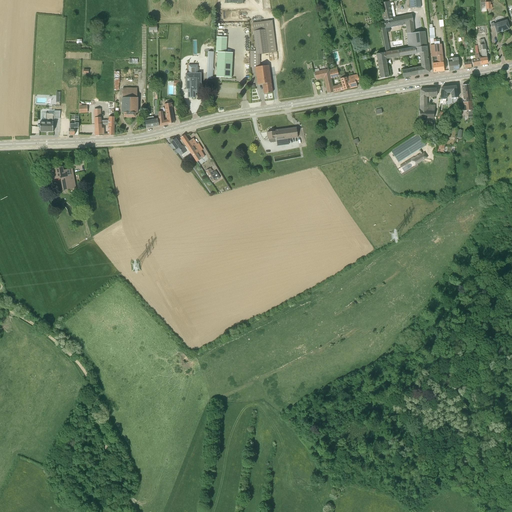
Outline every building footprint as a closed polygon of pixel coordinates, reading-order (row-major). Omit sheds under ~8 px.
[(380,0),(381,3),(379,3),(381,16),(382,21),(383,21),(385,28),(381,28),(385,51),(389,50),(385,29),(405,25),(408,48),(426,46),(424,32),(422,19),(413,20),(412,16),(412,14),(402,16),(393,18),(393,16),(390,2),(391,2),(391,0),(380,0)] [(423,6),(422,3),(421,0),(408,0),(410,8),(423,7),(423,6)] [(493,23),(490,24),(491,27),(494,26),(496,33),(497,33),(501,32),(503,31),(504,31),(509,29),(509,27),(507,24),(506,21),(502,22),(502,21),(498,23),(494,25),(493,23)] [(264,30),(263,22),(252,23),(253,31),(251,32),(251,37),(254,36),(256,51),(250,51),(250,68),(251,68),(252,74),(256,73),(257,85),(262,84),(264,94),(272,93),(271,83),(268,65),(260,67),(260,54),(269,53),(266,29),(264,30)] [(433,38),(429,38),(431,57),(432,61),(437,61),(437,63),(432,63),(433,72),(444,71),(441,44),(434,45),(433,38)] [(475,59),(471,60),(473,66),(488,63),(487,57),(485,44),(484,39),(479,40),(481,50),(482,58),(479,58),(478,49),(477,49),(477,46),(475,46),(475,55),(474,55),(475,59)] [(408,48),(399,50),(400,57),(415,54),(421,53),(423,67),(418,67),(419,74),(423,74),(429,73),(426,46),(408,48)] [(400,57),(399,50),(389,51),(389,50),(385,51),(385,52),(384,52),(384,53),(376,54),(381,79),(389,77),(385,59),(400,57)] [(231,78),(233,53),(217,52),(216,77),(231,78)] [(458,57),(447,59),(449,70),(449,71),(459,69),(458,57)] [(418,67),(409,69),(410,76),(418,75),(419,74),(418,67)] [(337,68),(328,70),(330,79),(339,77),(337,68)] [(318,69),(314,70),(315,72),(314,72),(316,79),(324,78),(327,93),(333,92),(332,87),(330,79),(328,70),(328,69),(319,71),(318,69)] [(409,69),(402,70),(403,77),(410,76),(409,69)] [(201,89),(201,73),(185,74),(185,89),(188,89),(188,97),(195,98),(195,93),(199,93),(199,89),(201,89)] [(338,85),(332,87),(333,92),(339,91),(339,90),(344,89),(344,90),(349,88),(357,87),(353,76),(346,77),(345,74),(340,76),(340,79),(341,84),(338,84),(338,85)] [(471,101),(469,85),(469,84),(462,85),(464,102),(462,102),(463,111),(468,110),(468,115),(469,118),(473,117),(473,115),(472,110),(473,110),(472,101),(471,101)] [(457,98),(456,86),(441,88),(441,100),(447,99),(447,94),(450,93),(451,99),(457,98)] [(137,113),(137,98),(137,88),(123,88),(122,97),(122,112),(124,112),(124,117),(135,117),(135,112),(137,113)] [(427,105),(427,97),(437,97),(436,88),(426,89),(420,90),(420,123),(425,123),(426,118),(433,118),(435,105),(427,105)] [(162,111),(158,111),(158,115),(158,117),(160,126),(168,124),(174,123),(174,120),(171,108),(173,108),(172,102),(163,104),(166,120),(163,120),(162,111)] [(96,136),(107,135),(107,134),(104,134),(103,126),(101,127),(101,120),(100,117),(100,109),(94,109),(96,136)] [(60,120),(60,112),(46,111),(45,122),(41,121),(41,131),(53,132),(53,120),(60,120)] [(69,128),(69,135),(75,135),(75,128),(78,128),(79,116),(75,116),(75,124),(71,124),(69,124),(69,128)] [(108,134),(108,135),(114,135),(114,117),(100,117),(101,120),(109,120),(109,127),(108,127),(108,134)] [(146,128),(159,126),(157,119),(145,121),(146,128)] [(300,159),(296,137),(298,137),(296,128),(275,131),(267,132),(268,139),(268,141),(270,143),(275,142),(277,151),(272,152),(275,165),(300,159)] [(398,163),(426,145),(418,134),(391,151),(398,163)] [(191,144),(184,135),(180,138),(186,146),(191,153),(199,166),(204,163),(202,159),(204,157),(194,142),(191,144)] [(181,146),(178,142),(176,138),(171,142),(181,156),(183,159),(191,153),(186,146),(184,147),(183,145),(181,146)] [(444,149),(444,145),(439,144),(439,145),(437,145),(436,151),(442,152),(443,149),(444,149)] [(424,153),(415,158),(418,163),(427,157),(424,153)] [(63,170),(62,167),(47,169),(49,180),(60,179),(63,190),(76,188),(72,168),(63,170)] [(210,180),(216,177),(210,168),(205,171),(210,180)]
